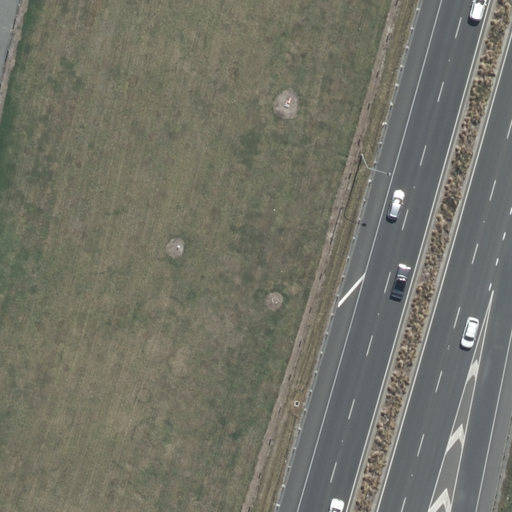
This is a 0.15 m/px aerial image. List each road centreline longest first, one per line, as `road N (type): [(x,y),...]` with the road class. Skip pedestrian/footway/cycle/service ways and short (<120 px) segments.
road 1 (trunk): [(323,511),(464,0)]
road 2 (trunk): [(511,121),(399,511)]
road 3 (trunk): [(511,182),(506,285),(462,511)]
